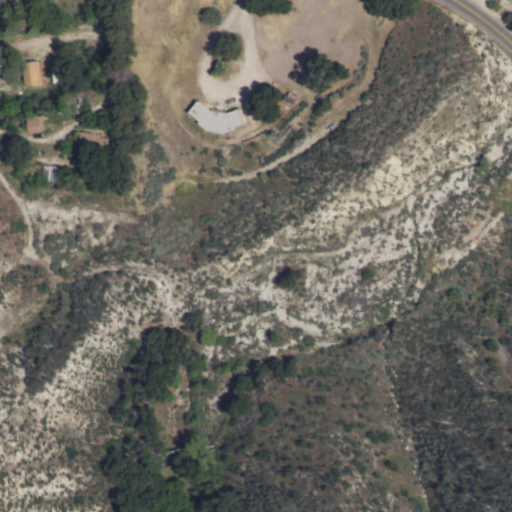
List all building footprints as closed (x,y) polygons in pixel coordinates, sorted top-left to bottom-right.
[(24,85),(22,61),(40,60),(41,83),(24,85)] [(198,121),(199,120),(189,111),(199,99),(210,109),(227,112),(239,107),(245,121),(233,126),(234,128),(223,132),(206,129),(198,121)] [(45,114),(46,128),(41,129),(41,130),(29,131),(27,115),(45,114)] [(81,130),(95,132),(100,133),(100,135),(108,137),(106,155),(78,151),(81,130)] [(40,178),(42,168),(43,163),(56,165),(56,169),(55,180),(40,178)]
